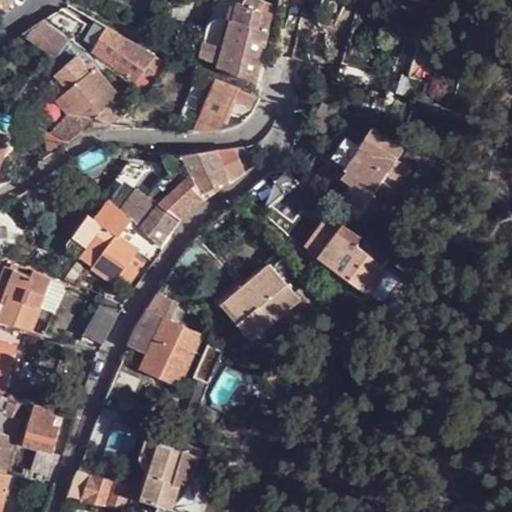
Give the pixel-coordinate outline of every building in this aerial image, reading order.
[(0,0),(0,7),(8,11),(16,0),(0,0)] [(203,56),(257,81),(265,48),(269,31),(258,27),(261,12),(240,4),(237,19),(230,17),(229,23),(229,24),(232,25),(236,26),(233,37),(209,27),(203,56)] [(89,24),(65,9),(48,17),(45,18),(74,40),(78,42),(89,24)] [(52,55),(74,40),(45,18),(25,34),(52,55)] [(111,29),(106,27),(91,51),(96,55),(99,51),(111,29)] [(156,57),(111,29),(99,51),(107,54),(103,60),(137,81),(147,68),(151,62),(156,57)] [(96,55),(103,60),(107,54),(99,51),(96,55)] [(432,59),(417,55),(411,77),(426,81),(432,59)] [(162,59),(156,57),(151,62),(157,66),(162,59)] [(84,81),(98,70),(95,65),(89,68),(84,61),(73,69),(84,81)] [(160,78),(147,68),(137,81),(135,84),(136,86),(148,94),(160,78)] [(52,87),(64,97),(84,81),(73,69),(52,87)] [(111,84),(98,70),(84,81),(64,97),(61,100),(74,114),(56,134),(70,141),(80,132),(85,127),(94,120),(121,98),(111,84)] [(212,76),(201,72),(186,104),(175,130),(182,130),(195,131),(220,132),(242,123),(245,121),(253,112),(260,99),(256,96),(238,88),(237,87),(219,79),(212,76)] [(36,122),(40,114),(43,111),(19,98),(10,112),(35,124),(36,122)] [(131,111),(121,98),(94,120),(108,126),(131,111)] [(310,126),(324,134),(337,111),(323,103),(310,126)] [(40,114),(36,122),(48,128),(52,120),(40,114)] [(376,128),(348,170),(362,180),(357,187),(373,197),(378,190),(392,200),(402,185),(396,180),(406,165),(400,162),(407,149),(376,128)] [(0,141),(8,145),(12,137),(0,132),(0,141)] [(0,167),(9,145),(8,145),(0,141),(0,167)] [(217,192),(230,183),(217,150),(184,156),(182,155),(206,200),(217,192)] [(206,200),(182,155),(171,153),(164,160),(171,175),(164,178),(150,196),(184,219),(196,207),(206,200)] [(282,175),(275,170),(269,173),(245,196),(261,215),(295,184),(282,175)] [(138,189),(123,209),(132,218),(149,233),(164,247),(176,230),(184,219),(138,189)] [(350,191),(339,207),(358,220),(368,204),(350,191)] [(115,201),(101,220),(109,226),(120,234),(132,218),(123,209),(115,201)] [(0,250),(5,253),(22,222),(2,210),(0,212),(0,250)] [(73,251),(85,259),(109,226),(101,220),(96,217),(73,251)] [(96,267),(115,280),(119,276),(138,248),(149,233),(132,218),(120,234),(96,267)] [(369,290),(387,267),(358,245),(364,237),(347,224),(321,259),(368,293),(369,290)] [(85,259),(96,267),(120,234),(109,226),(85,259)] [(155,260),(164,247),(149,233),(138,248),(155,260)] [(119,276),(136,289),(155,260),(138,248),(119,276)] [(305,300),(300,293),(275,263),(226,305),(256,341),(301,304),(305,300)] [(0,297),(0,308),(7,311),(23,272),(12,267),(0,297)] [(387,267),(369,290),(382,300),(400,276),(387,267)] [(54,281),(54,278),(36,271),(36,272),(34,276),(29,275),(23,272),(7,311),(0,308),(0,320),(15,326),(16,323),(21,309),(25,301),(41,308),(54,281)] [(69,287),(54,281),(41,308),(57,314),(69,287)] [(305,300),(301,304),(305,308),(323,326),(334,315),(326,307),(329,305),(323,298),(321,301),(306,286),(300,293),(305,300)] [(180,303),(160,292),(148,310),(167,319),(171,321),(180,303)] [(402,317),(407,307),(396,301),(390,310),(402,317)] [(30,313),(21,309),(16,323),(25,327),(30,313)] [(148,310),(140,324),(161,332),(167,319),(148,310)] [(179,384),(203,337),(171,321),(167,319),(161,332),(140,324),(130,344),(149,354),(144,366),(179,384)] [(225,352),(210,345),(194,379),(209,385),(225,352)] [(0,352),(0,389),(5,391),(6,387),(14,356),(0,352)] [(33,390),(15,385),(12,388),(11,396),(28,401),(33,390)] [(5,391),(4,394),(11,396),(12,388),(6,387),(5,391)] [(23,417),(28,401),(11,396),(4,394),(0,393),(0,406),(6,408),(5,411),(21,417),(23,417)] [(56,411),(37,405),(27,443),(45,448),(56,411)] [(6,408),(0,406),(0,429),(17,434),(21,417),(5,411),(6,408)] [(17,434),(0,429),(0,471),(6,473),(17,434)] [(146,497),(179,508),(187,483),(181,481),(191,450),(164,441),(146,497)] [(94,475),(81,470),(76,483),(72,495),(84,499),(94,475)] [(0,511),(11,474),(10,473),(6,473),(0,471),(0,511)] [(133,488),(94,475),(84,499),(98,504),(125,509),(133,488)]
